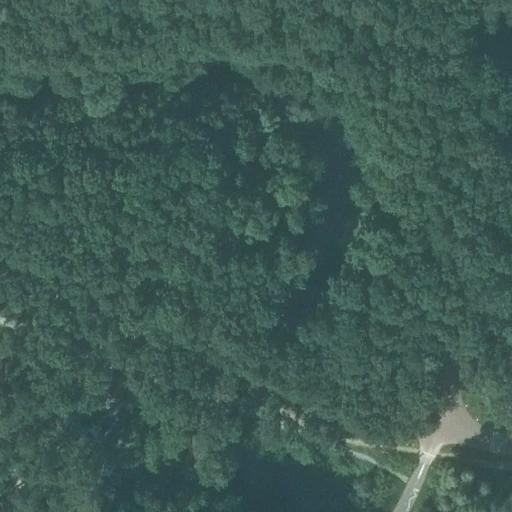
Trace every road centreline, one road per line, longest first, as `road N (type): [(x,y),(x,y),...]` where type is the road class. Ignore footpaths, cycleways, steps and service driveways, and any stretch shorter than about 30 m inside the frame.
road 1 (unclassified): [(437,429),(267,375),(0,236)]
road 2 (unclassified): [(437,429),(511,89)]
